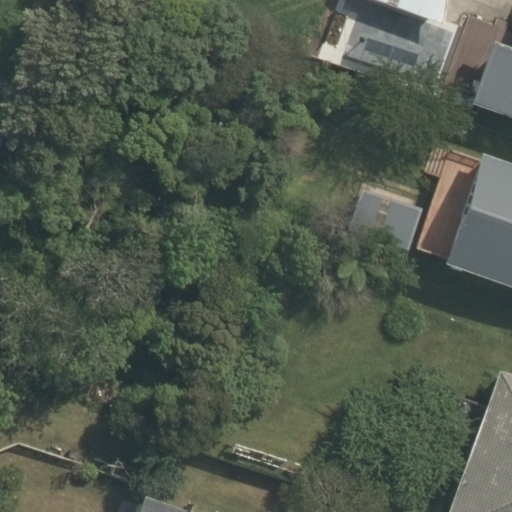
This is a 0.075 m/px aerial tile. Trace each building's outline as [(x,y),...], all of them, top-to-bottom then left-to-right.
[(365,0),(440,27),(442,0),(365,0)] [(474,109),(511,122),(511,53),(486,45),(482,58),(455,49),(436,102),(472,115),(474,109)] [(484,277),(498,232),(476,225),(462,270),(484,277)] [(511,251),(500,285),(511,289),(511,251)] [(444,511),(511,511),(511,378),(494,372),(444,511)]
